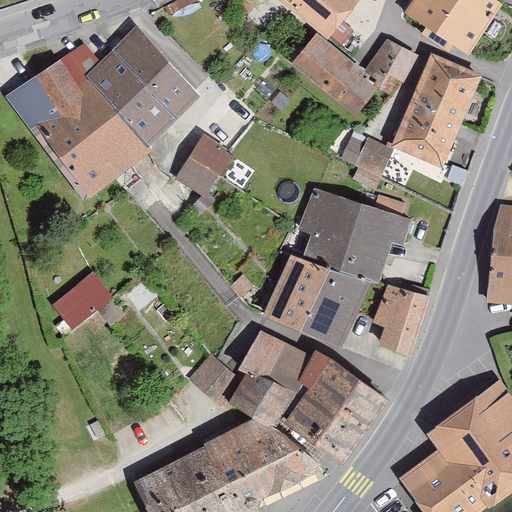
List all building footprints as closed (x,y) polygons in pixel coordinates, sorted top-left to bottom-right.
[(290,0),(336,37),(365,0),(290,0)] [(419,0),(412,11),(477,54),(509,6),(501,0),(419,0)] [(142,26),(105,59),(90,81),(154,153),(206,94),(142,26)] [(374,69),(404,87),(425,51),(395,34),(374,69)] [(387,87),(323,35),(300,62),(351,103),(361,90),(375,101),(387,87)] [(90,49),(14,97),(90,201),(152,154),(87,81),(100,63),(90,49)] [(490,76),(440,54),(398,146),(449,169),(490,76)] [(211,131),(181,175),(214,197),(244,154),(211,131)] [(396,153),(354,134),(345,154),(366,163),(357,182),(378,191),(396,153)] [(380,284),(404,220),(318,187),(300,232),(319,240),(312,257),(380,284)] [(511,201),(498,200),(488,299),(511,301),(511,201)] [(295,255),(269,314),(350,351),(380,284),(312,257),(295,255)] [(97,269),(56,305),(82,335),(123,299),(97,269)] [(435,298),(389,282),(374,327),(391,333),(385,351),(414,360),(435,298)] [(213,356),(194,381),(227,407),(236,401),(279,429),(290,418),(352,465),(396,400),(325,353),(249,326),(228,360),(213,356)] [(444,451),(404,479),(427,511),(479,511),(511,489),(511,391),(502,378),(428,429),(444,451)] [(259,423),(134,487),(147,511),(268,511),(325,477),(308,449),(259,423)]
